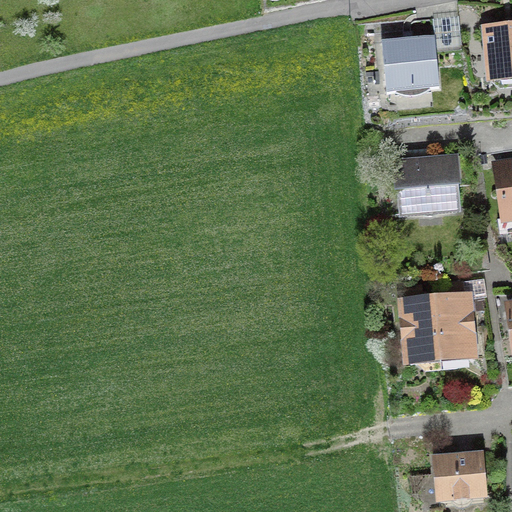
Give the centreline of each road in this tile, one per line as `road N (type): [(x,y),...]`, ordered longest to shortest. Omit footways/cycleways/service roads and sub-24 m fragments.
road 1 (residential): [(378,0),(0,78)]
road 2 (residential): [(511,138),(378,151)]
road 3 (residential): [(511,414),(391,427)]
